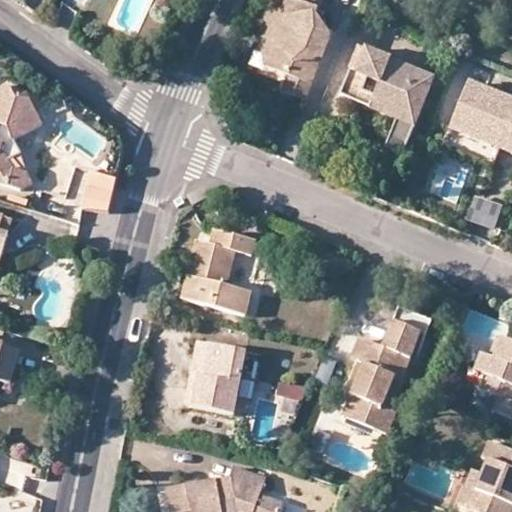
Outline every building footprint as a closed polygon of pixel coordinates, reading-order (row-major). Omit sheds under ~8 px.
[(257,37),(264,67),(273,42),(264,37),(273,14),(278,16),(283,0),(267,11),(257,37)] [(273,42),(264,67),(287,78),(282,91),(306,100),(332,37),(309,29),(317,10),(312,8),(315,0),(283,0),(278,16),(273,14),(264,37),(273,42)] [(321,12),(317,10),(309,29),(332,37),(321,12)] [(389,138),(407,145),(434,78),(366,51),(356,75),(350,72),(341,95),(356,102),(365,80),(377,86),(373,99),(388,106),(385,118),(396,123),(389,138)] [(368,110),(385,118),(388,106),(373,99),(377,86),(365,80),(356,102),(369,107),(368,110)] [(511,99),(469,83),(451,129),(511,153),(511,99)] [(6,165),(14,143),(45,128),(31,98),(19,103),(11,88),(0,93),(0,109),(3,114),(0,114),(0,187),(21,194),(33,187),(28,176),(11,172),(6,165)] [(403,155),(407,145),(389,138),(385,147),(403,155)] [(22,157),(14,143),(6,165),(22,157)] [(76,169),(53,161),(43,193),(66,200),(76,169)] [(89,173),(82,208),(111,214),(118,178),(89,173)] [(205,189),(189,197),(194,206),(210,198),(205,189)] [(473,198),(464,220),(493,232),(502,210),(473,198)] [(0,232),(5,218),(0,216),(0,263),(2,264),(10,236),(0,232)] [(256,242),(215,231),(211,246),(197,242),(182,300),(244,316),(251,292),(226,286),(235,254),(251,259),(256,242)] [(399,309),(393,322),(421,334),(426,336),(431,322),(399,309)] [(421,334),(393,322),(382,349),(360,340),(352,361),(356,363),(363,366),(350,397),(356,399),(347,420),(386,436),(396,413),(390,410),(383,407),(396,376),(403,379),(421,334)] [(511,342),(502,339),(493,360),(490,359),(488,358),(485,358),(480,358),(477,361),(475,367),(478,372),(482,376),(486,378),(481,391),(495,397),(490,410),(511,419),(511,342)] [(186,405),(192,406),(198,376),(203,377),(209,345),(198,343),(186,405)] [(0,381),(12,384),(21,351),(0,344),(0,381)] [(198,376),(192,406),(233,414),(245,352),(209,345),(203,377),(198,376)] [(343,394),(350,397),(363,366),(356,363),(343,394)] [(390,410),(403,379),(396,376),(383,407),(390,410)] [(342,417),(347,420),(356,399),(350,397),(342,417)] [(511,511),(511,450),(491,442),(483,459),(488,461),(482,474),(475,491),(465,487),(458,504),(476,511),(511,511)] [(472,470),(465,487),(475,491),(482,474),(472,470)] [(219,489),(213,484),(169,491),(173,511),(281,511),(284,504),(262,498),(265,481),(234,471),(231,481),(230,486),(219,489)] [(231,481),(213,484),(219,489),(230,486),(231,481)]
